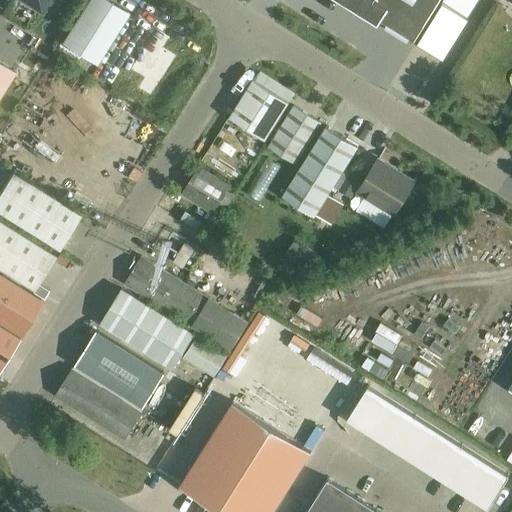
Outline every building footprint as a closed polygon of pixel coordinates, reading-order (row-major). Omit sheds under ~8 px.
[(87,0),(61,42),(96,63),(128,12),(109,0),(87,0)] [(380,18),(414,39),(438,0),(339,0),(377,23),(380,18)] [(468,17),(443,1),(416,42),(442,58),(468,17)] [(0,95),(15,71),(0,61),(0,95)] [(229,116),(265,139),(288,101),(252,79),(229,116)] [(268,146),(295,163),(321,122),(293,105),(268,146)] [(282,195),(314,215),(358,145),(326,125),(282,195)] [(357,192),(392,214),(413,180),(378,158),(357,192)] [(215,176),(217,172),(203,164),(201,167),(198,165),(181,193),(212,213),(230,185),(215,176)] [(0,192),(0,212),(59,249),(80,215),(12,173),(0,192)] [(0,269),(34,290),(55,256),(0,221),(0,269)] [(153,248),(190,271),(203,249),(158,221),(148,237),(157,243),(153,248)] [(430,237),(421,241),(430,258),(439,254),(430,237)] [(284,254),(305,268),(316,251),(295,238),(284,254)] [(124,283),(231,349),(248,322),(141,256),(124,283)] [(0,322),(21,335),(42,301),(0,274),(0,322)] [(303,294),(283,280),(273,294),(293,308),(303,294)] [(100,323),(173,368),(194,334),(122,288),(100,323)] [(0,355),(12,335),(0,327),(0,355)] [(96,330),(74,364),(144,408),(165,373),(96,330)] [(183,356),(213,376),(227,354),(196,335),(183,356)] [(471,354),(466,363),(483,372),(488,363),(471,354)] [(55,395),(124,438),(141,411),(72,367),(55,395)] [(368,384),(347,418),(488,507),(509,474),(368,384)] [(179,484),(222,511),(271,511),(311,450),(233,400),(179,484)] [(186,426),(177,419),(163,437),(186,455),(210,423),(196,413),(186,426)] [(384,454),(389,445),(369,433),(364,441),(384,454)] [(382,511),(328,477),(305,511),(382,511)]
